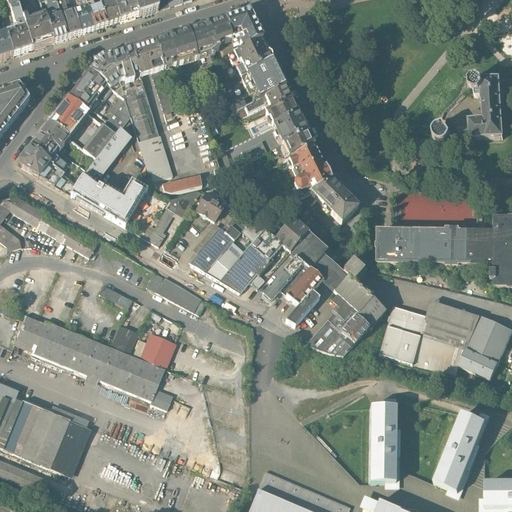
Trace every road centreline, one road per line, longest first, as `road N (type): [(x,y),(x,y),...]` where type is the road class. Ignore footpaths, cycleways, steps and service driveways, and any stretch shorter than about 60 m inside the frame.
road 1 (residential): [(0,166),(294,339)]
road 2 (residential): [(255,0),(339,166),(370,194)]
road 3 (residential): [(45,62),(246,0)]
